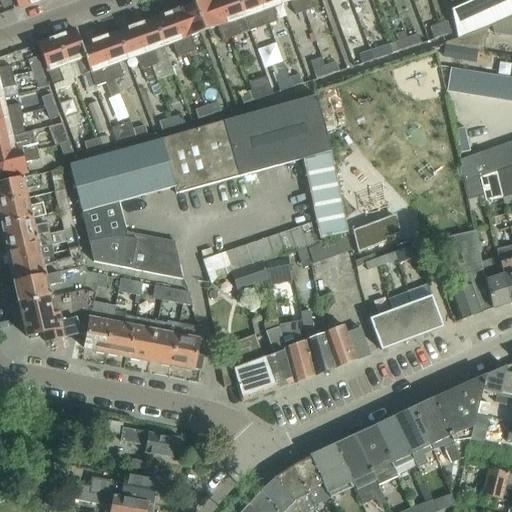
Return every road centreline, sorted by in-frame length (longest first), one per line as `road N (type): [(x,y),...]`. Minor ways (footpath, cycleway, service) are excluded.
road 1 (residential): [(265,453),(222,418),(194,408),(0,367)]
road 2 (residential): [(265,453),(511,339)]
